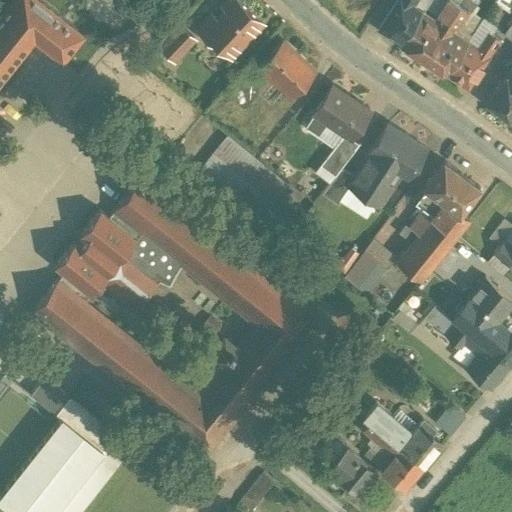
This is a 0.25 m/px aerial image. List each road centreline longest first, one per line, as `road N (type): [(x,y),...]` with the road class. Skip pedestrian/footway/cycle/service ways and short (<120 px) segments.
road 1 (residential): [(511,167),(294,0)]
road 2 (residential): [(407,511),(511,386)]
